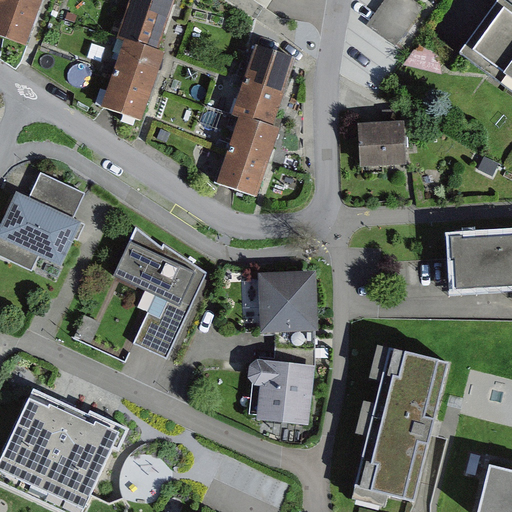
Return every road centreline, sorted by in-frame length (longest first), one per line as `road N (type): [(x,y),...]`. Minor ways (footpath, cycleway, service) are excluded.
road 1 (residential): [(333,219),(243,225),(0,74)]
road 2 (residential): [(316,472),(27,341)]
road 3 (unclassified): [(333,219),(344,359),(316,472)]
road 4 (residential): [(340,0),(318,124),(333,219)]
road 5 (residential): [(333,219),(511,208)]
